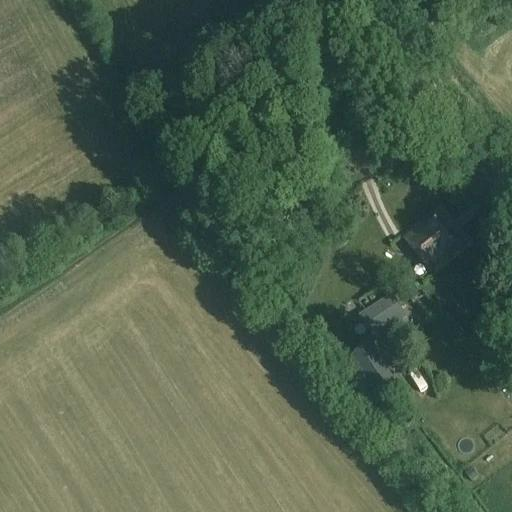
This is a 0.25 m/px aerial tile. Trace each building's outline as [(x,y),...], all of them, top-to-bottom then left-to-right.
[(431,271),(465,243),(441,213),(406,240),(431,271)] [(404,321),(390,299),(362,317),(376,338),(404,321)] [(488,317),(503,335),(511,327),(511,325),(498,309),(488,317)] [(371,345),(353,357),(377,394),(395,382),(371,345)] [(415,375),(407,381),(422,400),(430,393),(415,375)]
